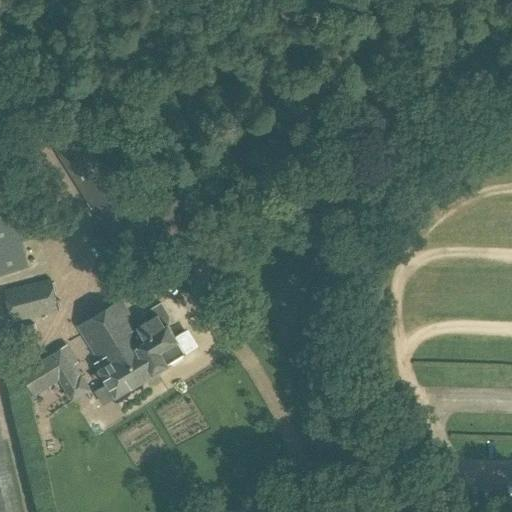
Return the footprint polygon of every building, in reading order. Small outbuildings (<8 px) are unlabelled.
[(86,137),(58,154),(67,170),(120,258),(157,235),(168,227),(141,186),(124,197),(86,137)] [(0,194),(0,274),(26,267),(13,224),(4,194),(0,194)] [(166,256),(150,265),(157,275),(172,265),(166,256)] [(49,280),(2,292),(11,324),(57,312),(49,280)] [(121,302),(78,329),(104,369),(99,373),(116,400),(169,367),(168,367),(186,356),(167,326),(165,328),(161,322),(169,317),(161,305),(143,316),(148,323),(138,330),(121,302)] [(60,348),(19,373),(32,394),(58,378),(71,400),(89,389),(80,374),(77,376),(60,348)] [(1,420),(0,420),(0,511),(22,511),(14,475),(1,420)]
